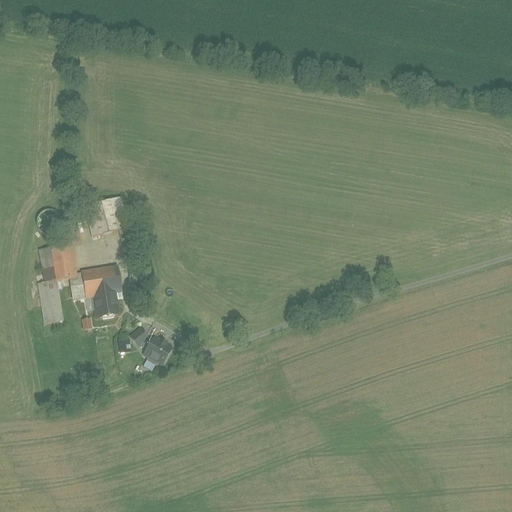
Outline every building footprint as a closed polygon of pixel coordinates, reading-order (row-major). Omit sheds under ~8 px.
[(125,226),(118,197),(81,206),(89,235),(125,226)] [(55,217),(53,213),(50,211),(45,210),(40,212),(37,214),(35,217),(34,222),(35,226),(37,229),(41,232),(45,233),(49,232),(53,229),(55,226),(56,221),(55,217)] [(119,291),(115,265),(74,273),(68,239),(45,243),(46,247),(35,249),(40,281),(33,282),(40,323),(59,320),(53,284),(65,282),(68,300),(87,296),(91,322),(118,318),(114,292),(119,291)] [(88,317),(78,319),(80,329),(89,327),(88,317)] [(145,336),(135,326),(125,335),(135,345),(136,345),(144,349),(140,355),(143,357),(142,359),(152,365),(154,362),(158,365),(170,342),(153,333),(149,339),(145,336)]
